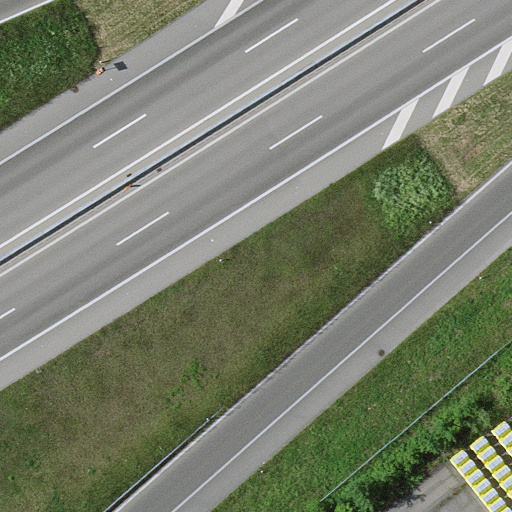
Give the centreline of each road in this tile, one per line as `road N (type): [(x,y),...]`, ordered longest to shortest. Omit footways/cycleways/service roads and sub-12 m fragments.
road 1 (motorway): [(0,316),(504,0)]
road 2 (motorway): [(143,511),(511,187)]
road 3 (motorway): [(326,0),(0,204)]
